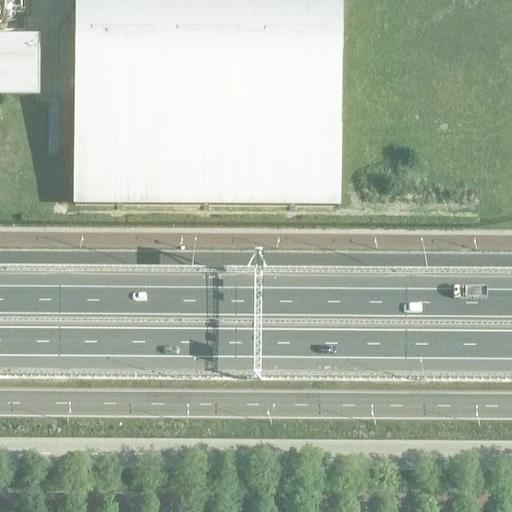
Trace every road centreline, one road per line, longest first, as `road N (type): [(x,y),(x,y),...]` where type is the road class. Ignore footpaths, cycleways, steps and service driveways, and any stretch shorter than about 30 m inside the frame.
road 1 (motorway): [(0,348),(511,351)]
road 2 (motorway): [(511,310),(0,307)]
road 3 (secondary): [(0,456),(511,458)]
road 4 (unclassified): [(0,266),(511,267)]
road 5 (secondary): [(511,408),(0,407)]
